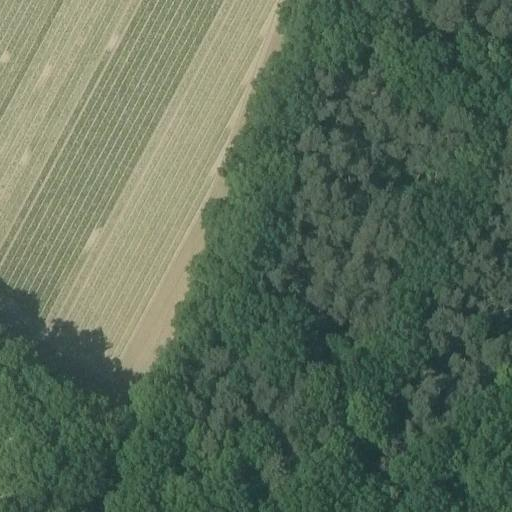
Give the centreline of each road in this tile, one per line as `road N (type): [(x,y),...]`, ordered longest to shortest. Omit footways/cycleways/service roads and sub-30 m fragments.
road 1 (unclassified): [(412,511),(248,491),(120,493),(0,455)]
road 2 (track): [(511,386),(476,433),(393,507)]
